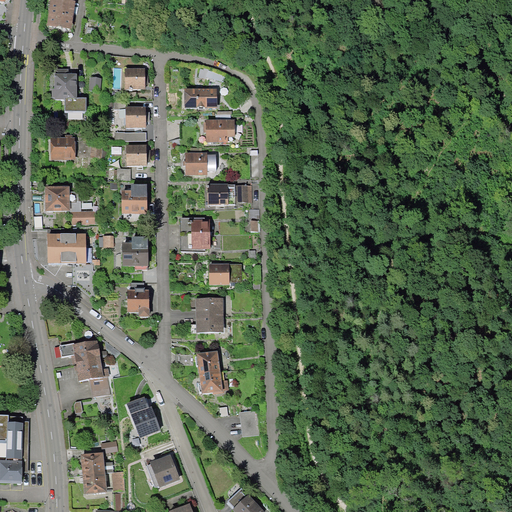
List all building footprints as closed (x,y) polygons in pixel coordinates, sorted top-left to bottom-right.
[(77,4),(54,0),(50,30),(73,33),(77,4)] [(147,72),(127,72),(127,93),(148,93),(147,72)] [(78,78),(56,78),(56,102),(68,102),(78,102),(78,78)] [(101,80),(90,80),(89,93),(100,94),(101,80)] [(219,93),(186,93),(186,111),(218,111),(219,93)] [(89,102),(68,102),(68,114),(89,114),(89,102)] [(148,111),(128,111),(127,130),(148,131),(148,111)] [(236,124),(208,124),(208,145),(229,145),(229,139),(236,139),(236,124)] [(78,141),(53,140),(52,162),(77,163),(78,141)] [(103,147),(91,146),(90,160),(102,161),(103,147)] [(150,149),(129,148),(128,168),(149,169),(150,149)] [(209,156),(188,156),(188,178),(209,178),(209,156)] [(231,185),(209,186),(209,207),(231,207),(231,185)] [(252,188),(238,188),(237,204),(251,205),(252,188)] [(71,189),(47,190),(47,214),(71,214),(71,189)] [(150,193),(124,193),(124,218),(150,218),(150,193)] [(94,213),(72,214),(72,227),(95,226),(94,213)] [(213,221),(195,221),(195,250),(213,250),(213,221)] [(85,234),(48,234),(48,262),(72,263),(85,263),(85,234)] [(150,244),(125,245),(126,270),(151,269),(150,244)] [(85,263),(72,263),(71,283),(93,283),(94,263),(85,263)] [(231,266),(211,267),(211,289),(232,289),(231,266)] [(153,293),(129,294),(129,316),(141,315),(141,320),(153,320),(153,293)] [(225,301),(198,302),(199,336),(226,335),(225,301)] [(101,343),(74,348),(81,384),(90,382),(93,399),(110,396),(101,343)] [(73,346),(60,348),(62,359),(74,357),(73,346)] [(176,354),(176,365),(193,365),(193,354),(176,354)] [(220,354),(199,357),(205,397),(225,395),(220,354)] [(156,410),(136,417),(144,440),(164,433),(156,410)] [(256,412),(239,414),(241,438),(259,436),(256,412)] [(30,419),(0,418),(0,458),(29,459),(30,419)] [(117,441),(102,443),(104,452),(119,450),(117,441)] [(102,455),(80,457),(82,476),(104,474),(102,455)] [(174,457),(152,465),(161,490),(183,482),(174,457)] [(25,464),(3,464),(2,486),(24,486),(25,464)] [(129,473),(111,475),(114,494),(131,492),(129,473)] [(104,474),(82,476),(84,496),(106,494),(104,474)] [(264,511),(251,498),(237,511),(264,511)]
